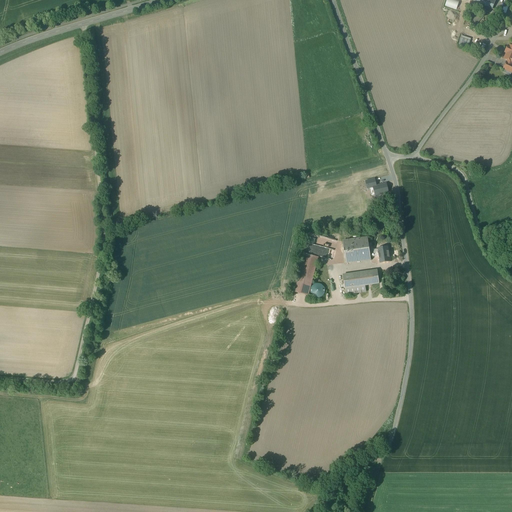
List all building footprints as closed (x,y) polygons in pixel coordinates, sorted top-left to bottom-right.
[(458,10),(460,1),(457,0),(447,0),(446,7),(458,10)] [(495,0),(474,0),(474,2),(492,9),(492,8),(491,8),(493,5),(495,0)] [(478,24),(483,19),(479,15),(473,20),(478,24)] [(507,63),(506,63),(503,69),(511,73),(511,71),(511,65),(507,63)] [(306,243),(328,248),(330,238),(308,233),(306,243)] [(368,238),(343,242),(346,263),(371,259),(370,257),(368,244),(368,238)] [(388,247),(378,248),(378,249),(372,250),(371,243),(368,244),(370,257),(379,256),(380,263),(391,262),(390,257),(389,257),(388,247)] [(318,258),(303,254),(293,292),(308,296),(310,288),(318,258)] [(377,271),(343,276),(345,288),(355,287),(365,286),(379,284),(377,271)] [(324,294),(325,291),(324,288),(323,286),(320,284),(318,284),(315,285),(312,286),(311,288),(310,291),(311,294),(313,296),(315,298),(318,298),(321,298),(323,296),(324,294)] [(507,289),(483,289),(483,299),(507,299),(507,289)]
